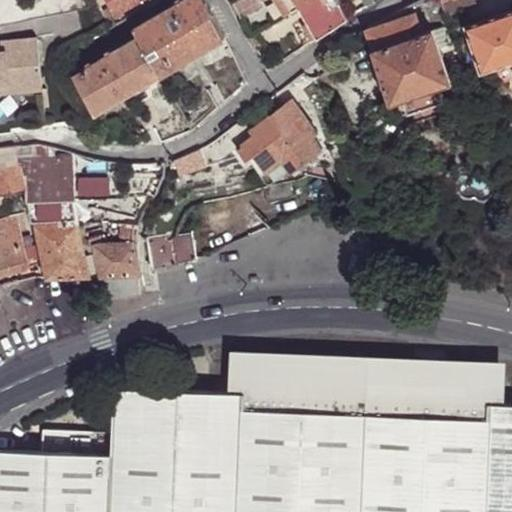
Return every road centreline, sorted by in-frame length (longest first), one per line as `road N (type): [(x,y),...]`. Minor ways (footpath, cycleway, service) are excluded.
road 1 (primary): [(0,393),(161,329),(298,306),(389,308),(511,331)]
road 2 (residential): [(260,90),(203,136),(168,152),(117,155),(43,136),(0,143)]
road 3 (residential): [(400,0),(260,90)]
